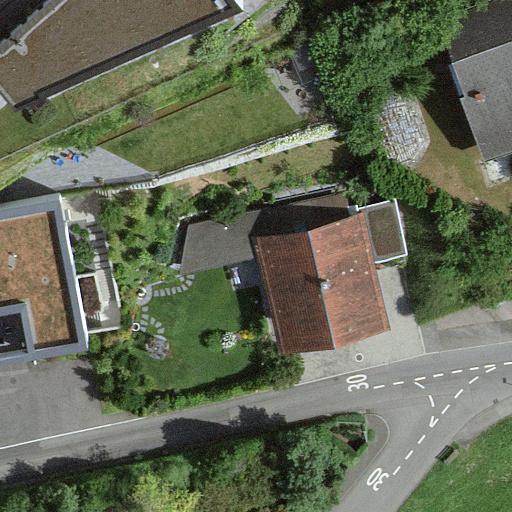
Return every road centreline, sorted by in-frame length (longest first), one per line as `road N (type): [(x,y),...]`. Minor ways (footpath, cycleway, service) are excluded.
road 1 (residential): [(451,373),(0,465)]
road 2 (residential): [(451,373),(428,435),(369,511)]
